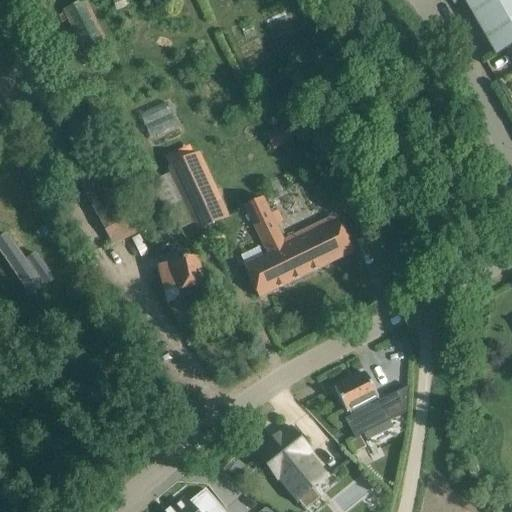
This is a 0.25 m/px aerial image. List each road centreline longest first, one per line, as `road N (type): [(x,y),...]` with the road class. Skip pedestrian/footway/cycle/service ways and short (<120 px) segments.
road 1 (tertiary): [(110,511),(201,433),(280,381),(511,252)]
road 2 (track): [(402,511),(431,344),(422,304)]
road 3 (residential): [(417,0),(511,161)]
